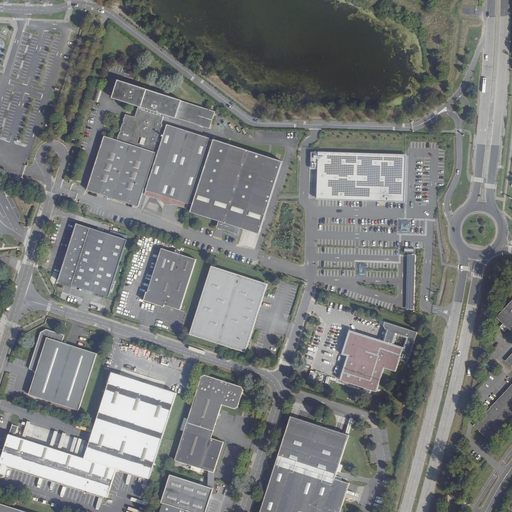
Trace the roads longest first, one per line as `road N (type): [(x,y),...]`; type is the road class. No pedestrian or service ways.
road 1 (unclassified): [(0,8),(81,4),(106,11),(260,123),(407,127),(449,107)]
road 2 (unclassified): [(273,385),(19,297)]
road 3 (tertiary): [(464,250),(406,511)]
road 4 (tertiary): [(421,511),(486,254)]
road 5 (tertiary): [(492,210),(505,0)]
road 6 (tertiary): [(490,22),(472,207)]
road 7 (unknown): [(258,258),(292,146),(255,141)]
road 8 (unclassified): [(242,511),(275,408),(273,385)]
